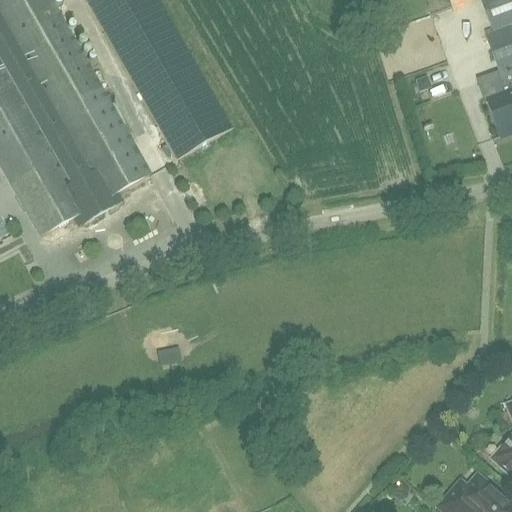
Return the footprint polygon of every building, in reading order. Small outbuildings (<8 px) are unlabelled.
[(0,0),(0,169),(40,240),(73,221),(76,226),(121,201),(117,195),(150,177),(49,0),(0,0)] [(231,131),(156,0),(84,0),(176,162),(231,131)] [(511,0),(482,0),(492,26),(495,35),(487,37),(501,75),(502,78),(498,79),(504,96),(491,101),(492,103),(504,138),(505,140),(511,138),(511,0)] [(177,350),(156,354),(158,368),(180,364),(177,350)] [(511,407),(509,409),(511,417),(511,441),(494,462),(502,469),(501,472),(509,478),(511,478),(511,407)] [(510,511),(500,503),(502,501),(479,480),(468,492),(462,486),(440,510),(442,511),(510,511)] [(410,483),(398,488),(405,504),(417,499),(410,483)]
